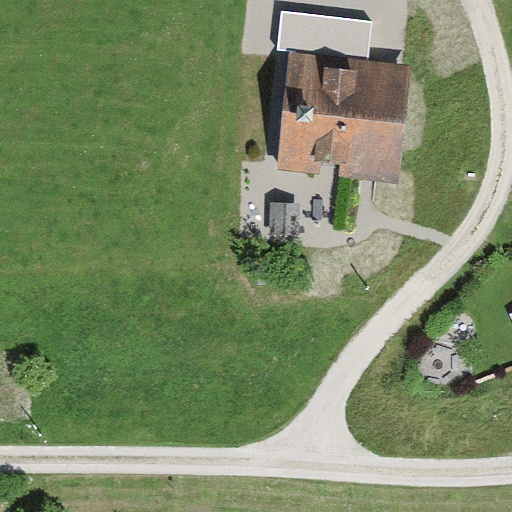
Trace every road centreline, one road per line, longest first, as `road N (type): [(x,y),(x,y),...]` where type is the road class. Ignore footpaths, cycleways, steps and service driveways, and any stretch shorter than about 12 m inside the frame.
road 1 (track): [(301,463),(351,368),(484,224),(508,159),(479,0)]
road 2 (track): [(0,460),(511,470)]
